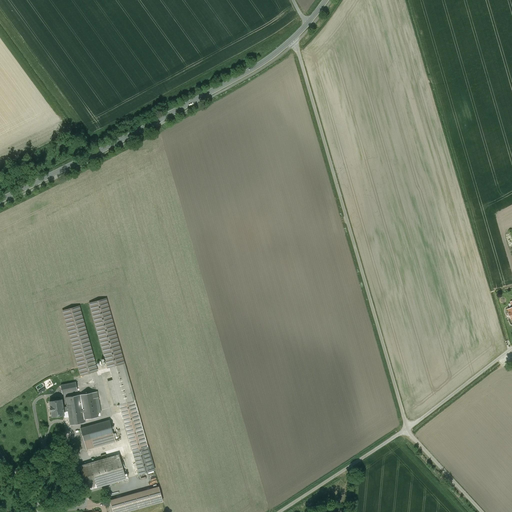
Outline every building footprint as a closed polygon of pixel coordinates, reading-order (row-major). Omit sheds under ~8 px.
[(123,363),(105,298),(90,303),(108,368),(109,367),(123,363)] [(96,371),(78,306),(63,310),(79,367),(81,375),(96,371)] [(123,363),(109,367),(113,379),(107,381),(113,406),(119,404),(133,400),(123,363)] [(75,382),(60,385),(62,394),(77,391),(75,382)] [(97,392),(66,397),(67,405),(66,405),(66,407),(63,407),(63,412),(68,411),(70,425),(84,422),(84,423),(85,422),(84,419),(98,417),(97,413),(95,399),(98,398),(97,392)] [(61,400),(49,402),(50,408),(51,411),(51,410),(52,417),(64,415),(63,412),(63,407),(61,400)] [(133,400),(119,404),(132,452),(147,448),(133,400)] [(109,420),(80,428),(84,442),(113,434),(109,420)] [(113,434),(84,442),(86,450),(115,442),(113,434)] [(74,441),(69,442),(67,446),(68,451),(72,454),(77,453),(80,448),(79,443),(74,441)] [(147,448),(132,452),(139,474),(153,470),(147,448)] [(118,454),(79,466),(86,490),(125,478),(118,454)] [(158,487),(110,500),(113,511),(123,511),(162,501),(158,487)]
